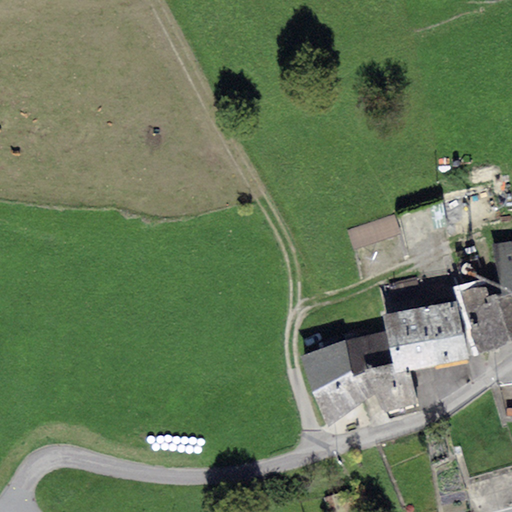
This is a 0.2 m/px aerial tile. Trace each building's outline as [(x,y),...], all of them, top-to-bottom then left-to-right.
[(349,230),(356,250),(402,234),(395,214),(349,230)] [(511,294),(511,242),(493,245),(501,285),(503,297),(511,294)] [(462,292),(481,354),(511,344),(511,294),(503,297),(501,285),(462,292)] [(436,367),(469,360),(458,302),(425,308),(436,367)] [(397,365),(399,374),(410,372),(436,367),(425,308),(385,317),(397,365)] [(303,358),(330,427),(378,395),(369,373),(388,368),(367,336),(348,340),(303,358)] [(417,405),(410,372),(399,374),(397,365),(388,368),(369,373),(378,395),(386,413),(417,405)]
